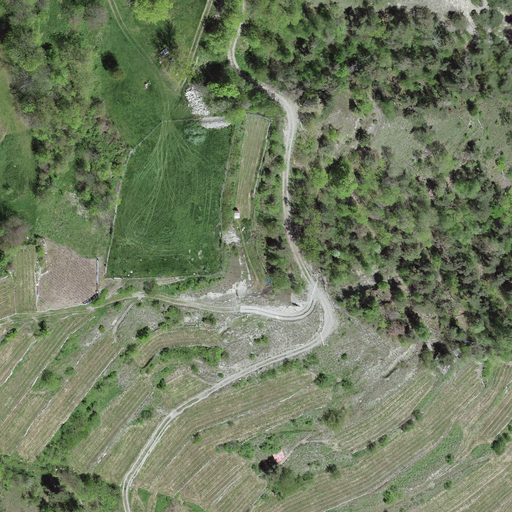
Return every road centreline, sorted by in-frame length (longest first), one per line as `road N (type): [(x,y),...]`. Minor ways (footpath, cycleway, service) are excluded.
road 1 (track): [(0,321),(137,294),(295,316),(321,295),(327,323),(320,337),(225,380),(166,421),(130,475),(127,511)]
road 2 (track): [(236,0),(228,55),(233,72),(282,105),(283,220),(317,293)]
